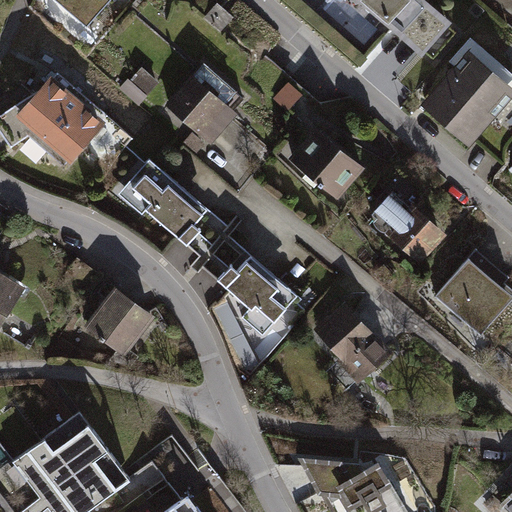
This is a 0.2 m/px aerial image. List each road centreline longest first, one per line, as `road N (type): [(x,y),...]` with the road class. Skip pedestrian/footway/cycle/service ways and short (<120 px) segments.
road 1 (residential): [(258,0),(511,224)]
road 2 (residential): [(0,189),(111,241),(147,268),(197,330),(229,409)]
road 3 (residential): [(229,409),(306,428),(511,443)]
road 4 (residential): [(0,372),(92,374),(229,409)]
